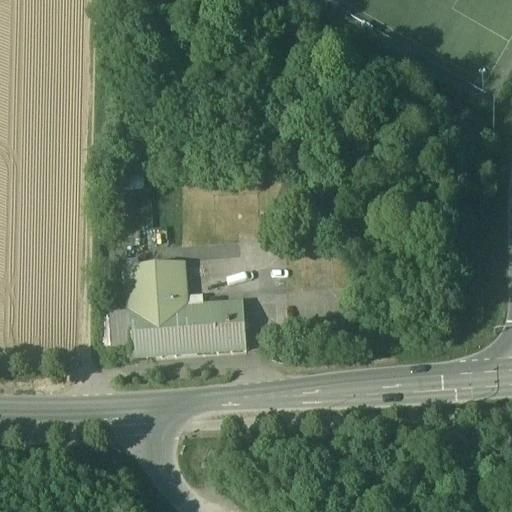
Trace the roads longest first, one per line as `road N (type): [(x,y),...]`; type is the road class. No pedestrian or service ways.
road 1 (tertiary): [(0,412),(150,410),(511,379)]
road 2 (track): [(90,412),(96,0)]
